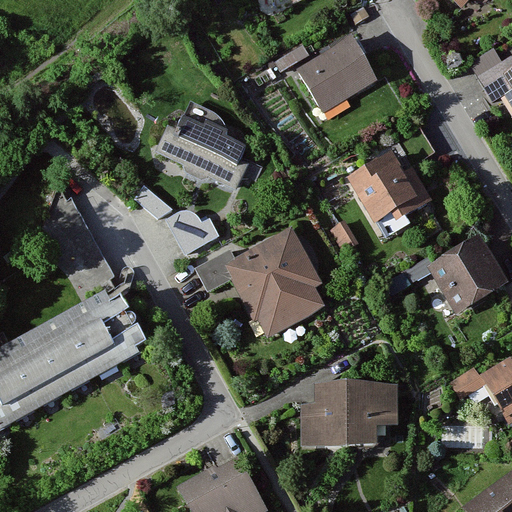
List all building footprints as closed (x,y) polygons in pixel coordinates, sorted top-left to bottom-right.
[(289,0),(296,10),(312,0),(289,0)] [(498,0),(447,0),(464,15),(475,3),(499,2),(498,0)] [(277,58),(286,73),(314,56),(304,40),(277,58)] [(299,74),(325,119),(381,86),(354,42),(299,74)] [(511,100),(511,75),(511,76),(497,53),(471,69),(496,110),(511,100)] [(157,159),(230,193),(251,150),(186,119),(178,134),(171,131),(157,159)] [(406,179),(394,159),(349,185),(375,228),(393,217),(399,227),(435,206),(416,174),(406,179)] [(144,182),(136,195),(165,212),(173,199),(144,182)] [(74,190),(39,207),(82,296),(118,279),(74,190)] [(192,200),(169,213),(189,248),(222,229),(211,210),(201,216),(192,200)] [(261,326),(271,343),(328,311),(319,294),(325,290),(294,234),(229,270),(238,286),(235,288),(257,328),(261,326)] [(511,288),(481,240),(428,273),(458,321),(511,288)] [(0,430),(139,360),(110,304),(98,310),(71,324),(44,338),(17,351),(0,359),(0,430)] [(511,362),(483,380),(511,428),(511,362)] [(463,404),(486,391),(475,372),(452,385),(463,404)] [(401,390),(316,390),(316,409),(301,409),(302,450),(380,449),(380,431),(402,431),(401,390)] [(264,511),(237,461),(181,492),(191,511),(264,511)] [(511,511),(511,474),(465,511),(466,511),(511,511)]
